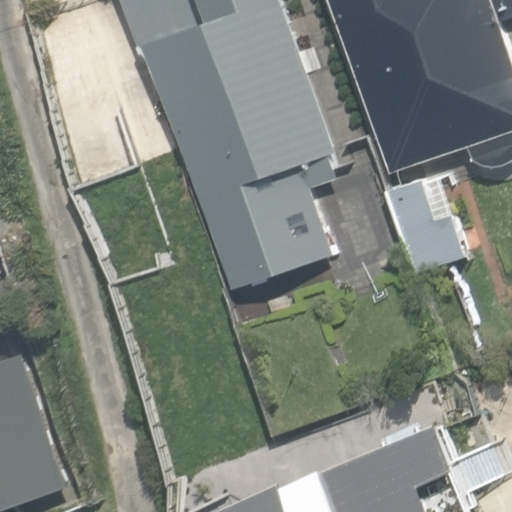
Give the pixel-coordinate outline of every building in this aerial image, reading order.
[(154,42),(238,290),(342,255),(316,177),(339,169),(332,148),(343,145),(293,0),(126,0),(142,46),(154,42)] [(511,0),(343,0),(402,169),(479,143),(484,157),(485,157),(486,158),(487,158),(488,159),(489,160),(490,160),(492,161),(493,161),(494,161),(495,162),(496,162),(497,162),(498,163),(500,163),(501,163),(502,163),(503,163),(504,163),(505,163),(506,163),(508,163),(509,163),(510,163),(511,162),(511,0)] [(397,189),(424,271),(478,254),(451,173),(434,179),(433,177),(397,189)] [(0,279),(8,277),(0,252),(0,279)] [(0,509),(74,485),(30,350),(0,359),(0,509)] [(484,511),(494,507),(455,418),(227,511),(484,511)]
